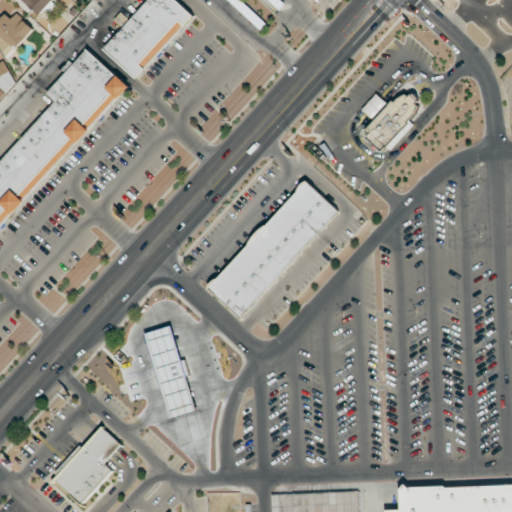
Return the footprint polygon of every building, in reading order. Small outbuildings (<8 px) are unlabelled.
[(25,0),(39,15),(54,0),(25,0)] [(149,0),(105,48),(138,78),(196,15),(179,0),(149,0)] [(286,2),(283,0),(229,0),(262,30),(268,24),(241,0),(268,0),(279,10),(286,2)] [(0,46),(10,55),(35,29),(18,13),(12,18),(8,15),(0,23),(0,46)] [(0,230),(131,84),(89,47),(49,93),(57,100),(0,164),(0,230)] [(0,95),(18,85),(4,61),(0,62),(0,76),(6,87),(1,90),(0,86),(0,95)] [(368,127),(395,99),(404,95),(409,93),(415,94),(418,98),(419,102),(421,106),(418,116),(410,124),(387,146),(368,127)] [(340,208),(306,179),(210,289),(244,318),(340,208)] [(203,414),(178,323),(151,331),(176,421),(203,414)] [(125,443),(102,423),(52,481),(83,507),(116,469),(108,462),(125,443)] [(511,511),(511,483),(405,487),(403,488),(403,509),(388,509),(388,511),(511,511)]
